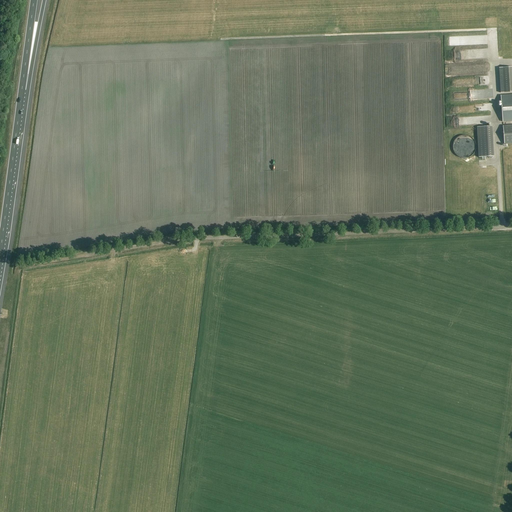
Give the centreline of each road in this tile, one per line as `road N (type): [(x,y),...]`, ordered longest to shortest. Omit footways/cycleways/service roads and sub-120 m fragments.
road 1 (track): [(502,227),(189,239),(26,266)]
road 2 (motorway): [(0,263),(21,90)]
